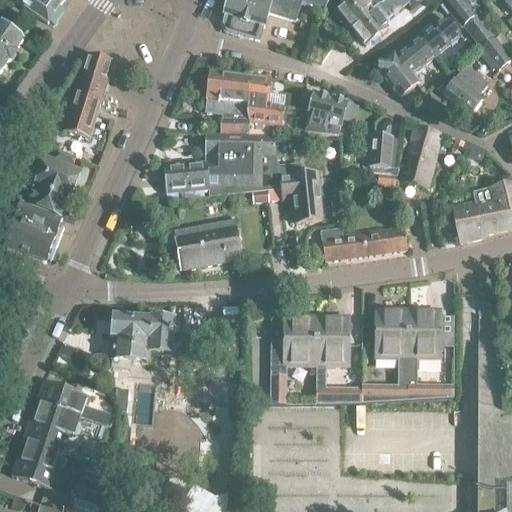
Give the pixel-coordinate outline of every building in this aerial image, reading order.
[(9,0),(47,27),(66,0),(9,0)] [(230,0),(222,26),(227,35),(260,45),(268,17),(296,25),(302,4),(290,0),(230,0)] [(334,16),(347,33),(388,0),(366,0),(366,1),(364,0),(353,0),(352,1),(350,0),(347,0),(338,8),(341,11),(334,16)] [(390,0),(388,0),(347,33),(352,39),(356,36),(365,48),(371,44),(375,46),(381,41),(380,36),(388,30),(382,22),(398,10),(390,0)] [(401,0),(412,14),(426,3),(423,0),(401,0)] [(468,10),(460,0),(453,0),(442,10),(447,18),(450,15),(463,31),(476,20),(468,10)] [(460,0),(468,10),(471,7),(472,8),(482,0),(460,0)] [(511,0),(502,0),(511,12),(511,0)] [(422,36),(416,40),(432,61),(449,48),(452,49),(456,45),(456,42),(460,39),(446,22),(425,39),(422,36)] [(472,41),(485,32),(478,23),(466,33),(472,41)] [(0,48),(13,57),(22,44),(21,40),(15,36),(12,37),(0,28),(0,48)] [(492,41),(485,32),(473,41),(480,51),(492,41)] [(379,74),(388,85),(401,100),(420,85),(413,77),(414,75),(418,77),(423,73),(423,69),(432,61),(416,40),(412,43),(415,47),(405,55),(401,50),(380,67),(379,74)] [(510,64),(493,41),(477,54),(492,73),(495,70),(498,73),(510,64)] [(0,75),(13,57),(0,48),(0,75)] [(85,110),(98,114),(113,65),(87,57),(75,96),(87,100),(85,110)] [(488,87),(466,69),(444,98),(471,119),(483,103),(478,100),(488,87)] [(206,117),(222,118),(222,124),(221,124),(221,139),(249,139),(249,124),(233,124),(234,120),(245,121),(249,79),(209,75),(206,103),(207,103),(206,117)] [(245,121),(247,121),(249,124),(249,139),(269,139),(269,130),(282,131),(284,109),(267,107),(269,81),(249,79),(245,121)] [(89,142),(98,114),(85,110),(87,100),(75,96),(62,135),(89,142)] [(337,139),(347,107),(313,97),(306,123),(308,123),(303,138),(337,139)] [(402,182),(426,192),(439,137),(415,130),(402,182)] [(303,138),(296,138),(296,146),(304,146),(303,138)] [(369,177),(378,178),(393,179),(393,171),(391,171),(393,140),(371,138),(368,171),(369,171),(369,177)] [(252,196),(280,193),(278,170),(275,139),(269,139),(249,139),(221,139),(206,139),(205,167),(164,171),(166,198),(210,194),(210,201),(252,196)] [(464,147),(456,143),(452,154),(460,158),(464,147)] [(472,149),(467,159),(486,165),(488,155),(472,149)] [(75,162),(59,155),(55,163),(72,170),(75,162)] [(46,162),(28,208),(44,215),(62,169),(46,162)] [(301,177),(300,168),(278,170),(280,193),(281,203),(281,204),(293,203),(295,228),(322,225),(317,176),(301,177)] [(62,169),(44,215),(62,222),(80,175),(62,169)] [(393,179),(378,178),(378,189),(392,190),(393,179)] [(451,210),(459,247),(483,243),(482,240),(511,231),(511,185),(472,196),(474,205),(451,210)] [(455,193),(447,190),(444,200),(450,203),(455,193)] [(280,193),(252,196),(253,207),(281,203),(280,193)] [(44,215),(28,208),(21,206),(19,212),(14,210),(1,245),(5,247),(4,250),(7,251),(6,255),(14,258),(16,254),(24,257),(22,262),(40,268),(42,264),(45,265),(46,262),(51,264),(64,231),(59,229),(62,222),(44,215)] [(234,225),(175,235),(182,273),(241,263),(234,225)] [(342,228),(324,230),(323,231),(323,265),(347,262),(342,228)] [(348,263),(407,255),(403,229),(344,238),(348,263)] [(361,388),(362,392),(362,407),(407,405),(408,311),(374,311),(374,365),(398,365),(398,389),(361,388)] [(453,402),(454,389),(417,388),(417,365),(441,365),(442,311),(408,311),(407,405),(453,402)] [(270,408),(287,408),(287,372),(316,372),(316,318),(282,318),(282,345),(270,345),(270,408)] [(353,408),(362,407),(362,392),(326,391),(326,373),(350,373),(350,319),(316,318),(316,372),(316,408),(353,408)] [(147,356),(170,358),(171,347),(193,349),(193,352),(212,354),(213,334),(173,331),(173,326),(152,324),(152,325),(114,322),(113,341),(114,341),(112,373),(130,374),(131,365),(146,366),(147,356)] [(37,405),(83,420),(86,411),(87,411),(91,401),(80,397),(83,391),(72,387),(69,395),(43,387),(37,405)] [(511,388),(478,388),(478,405),(478,486),(511,486),(511,388)] [(37,405),(12,480),(55,494),(66,459),(95,469),(108,430),(101,427),(83,420),(37,405)] [(218,446),(202,445),(200,473),(216,474),(218,446)] [(72,499),(67,511),(111,511),(113,504),(105,503),(103,510),(72,499)] [(227,511),(228,502),(228,501),(220,503),(214,504),(185,504),(174,503),(172,511),(227,511)]
